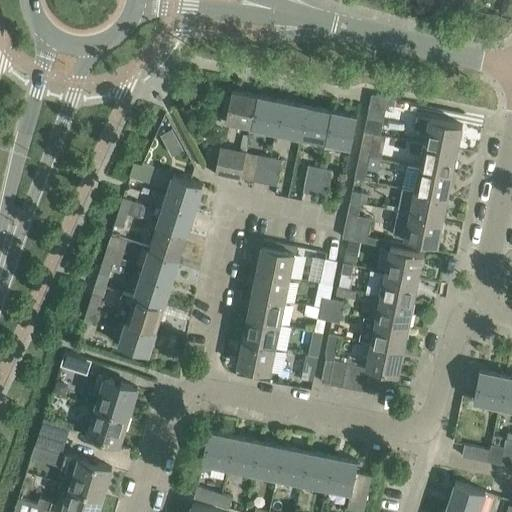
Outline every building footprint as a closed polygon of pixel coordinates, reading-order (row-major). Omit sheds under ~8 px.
[(251,125),(257,94),(232,89),(231,95),(226,94),(221,118),(226,119),(226,120),(251,125)] [(372,93),(369,105),(364,130),(381,134),(386,108),(389,109),(392,97),(372,93)] [(276,130),(282,99),(257,94),(251,125),(276,130)] [(301,135),(307,105),(282,99),(276,130),(301,135)] [(326,140),(332,110),(307,105),(301,135),(326,140)] [(357,115),(332,110),(326,140),(351,145),(357,115)] [(427,129),(425,141),(458,148),(463,124),(417,115),(414,126),(427,129)] [(244,133),(241,150),(246,151),(250,135),(244,133)] [(453,171),(458,148),(425,141),(425,142),(412,139),(410,150),(423,153),(420,165),(453,171)] [(149,181),(160,145),(151,143),(149,147),(142,163),(134,161),(130,175),(149,181)] [(362,143),(360,152),(369,154),(371,145),(362,143)] [(241,177),(246,151),(241,150),(220,146),(215,171),(241,177)] [(265,182),(271,156),(246,151),(241,177),(265,182)] [(367,166),(369,154),(360,152),(358,165),(367,166)] [(283,158),(271,156),(265,182),(277,184),(283,158)] [(448,195),(453,171),(420,165),(420,166),(408,163),(403,186),(448,195)] [(315,192),(320,166),(308,164),(303,190),(315,192)] [(332,168),(320,166),(315,192),(327,194),(332,168)] [(195,207),(203,183),(173,174),(165,198),(195,207)] [(443,218),(448,195),(403,186),(399,209),(443,218)] [(350,201),(359,202),(367,203),(369,192),(353,189),(350,201)] [(123,196),(119,210),(127,213),(139,216),(143,202),(123,196)] [(187,231),(195,207),(165,198),(158,222),(187,231)] [(438,244),(443,218),(399,209),(394,234),(405,237),(438,244)] [(123,226),(127,213),(119,210),(114,224),(123,226)] [(347,213),(345,224),(368,229),(371,217),(347,213)] [(180,256),(187,231),(158,222),(150,246),(180,256)] [(367,235),(368,229),(345,224),(343,237),(366,241),(378,244),(379,238),(367,235)] [(111,234),(108,244),(103,258),(121,264),(122,259),(128,240),(111,234)] [(262,244),(257,270),(290,276),(295,251),(262,244)] [(172,280),(180,256),(150,246),(142,271),(172,280)] [(424,253),(404,249),(390,246),(385,270),(419,277),(424,253)] [(346,249),(344,261),(353,263),(355,263),(358,251),(346,249)] [(333,283),(334,279),(338,260),(325,257),(321,281),(333,283)] [(120,264),(121,264),(103,258),(99,272),(108,274),(112,262),(120,264)] [(344,261),(341,272),(351,274),(353,263),(344,261)] [(285,299),(290,276),(257,270),(252,293),(285,299)] [(414,301),(419,277),(385,270),(380,294),(414,301)] [(164,304),(172,280),(142,271),(135,295),(164,304)] [(156,328),(164,304),(135,295),(123,291),(120,300),(132,304),(127,319),(156,328)] [(97,309),(101,295),(92,292),(88,306),(97,309)] [(280,323),(285,299),(252,293),(247,316),(280,323)] [(409,325),(414,301),(380,294),(375,293),(370,317),(375,318),(409,325)] [(331,309),(333,298),(322,295),(320,306),(331,309)] [(344,300),(333,298),(331,309),(342,311),(344,300)] [(92,323),(97,309),(88,306),(84,320),(92,323)] [(322,331),(325,318),(329,319),(331,309),(320,306),(318,317),(316,317),(313,330),(322,331)] [(340,321),(342,311),(331,309),(329,319),(340,321)] [(275,347),(280,323),(247,316),(242,340),(275,347)] [(404,348),(409,325),(375,318),(371,341),(404,348)] [(149,353),(156,328),(127,319),(119,343),(149,353)] [(320,342),(322,331),(313,330),(311,340),(320,342)] [(326,357),(334,359),(339,334),(329,332),(326,349),(326,357)] [(271,371),(275,347),(242,340),(238,364),(271,371)] [(399,373),(404,348),(371,341),(366,365),(370,366),(367,380),(392,385),(395,372),(399,373)] [(87,373),(92,359),(65,350),(61,365),(87,373)] [(301,377),(313,379),(318,355),(306,353),(301,377)] [(326,357),(321,381),(329,382),(334,359),(326,357)] [(341,385),(346,361),(334,359),(329,382),(341,385)] [(353,387),(358,363),(346,361),(341,385),(353,387)] [(370,366),(366,365),(358,363),(353,387),(365,390),(367,380),(370,366)] [(499,404),(505,373),(480,368),(474,399),(499,404)] [(511,406),(511,374),(505,373),(499,404),(511,406)] [(98,374),(94,388),(100,390),(95,404),(129,415),(137,386),(98,374)] [(120,443),(129,415),(95,404),(90,419),(83,416),(79,430),(120,443)] [(71,425),(44,416),(40,430),(66,439),(71,425)] [(227,465),(233,434),(209,429),(201,468),(211,470),(213,462),(227,465)] [(40,430),(35,445),(53,451),(62,453),(63,451),(66,439),(40,430)] [(251,470),(258,439),(233,434),(227,465),(251,470)] [(276,475),(282,444),(258,439),(251,470),(276,475)] [(488,460),(490,447),(465,442),(462,455),(488,460)] [(511,464),(511,446),(491,442),(490,447),(488,460),(511,464)] [(301,480),(307,449),(282,444),(276,475),(301,480)] [(326,485),(331,454),(307,449),(301,480),(326,485)] [(112,466),(93,460),(66,452),(61,466),(67,467),(74,470),(70,483),(103,494),(112,466)] [(358,460),(331,454),(326,485),(349,490),(346,506),(364,510),(371,474),(356,471),(358,460)] [(469,511),(478,511),(485,490),(456,480),(448,505),(469,511)] [(60,511),(97,511),(103,494),(70,483),(65,499),(58,496),(56,501),(40,496),(38,503),(19,496),(14,511),(18,511),(48,511),(50,509),(60,511)] [(217,504),(221,492),(198,484),(194,496),(217,504)] [(228,507),(231,499),(232,495),(221,492),(217,504),(228,507)] [(222,511),(193,502),(189,511),(222,511)]
